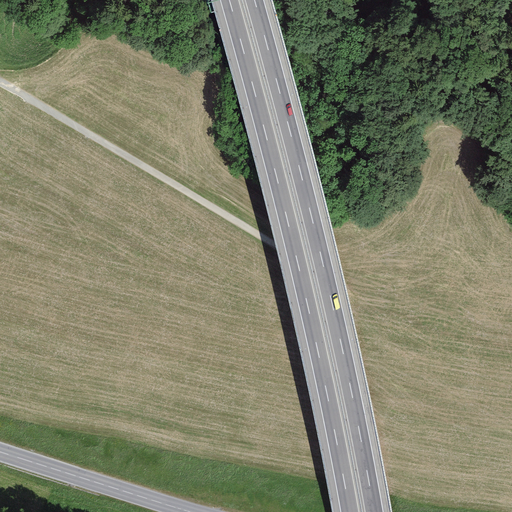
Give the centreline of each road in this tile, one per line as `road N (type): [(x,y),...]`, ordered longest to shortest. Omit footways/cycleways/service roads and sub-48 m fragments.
road 1 (motorway): [(374,511),(320,249),(253,0)]
road 2 (motorway): [(229,0),(316,342),(349,511)]
road 3 (primary): [(0,451),(190,511)]
